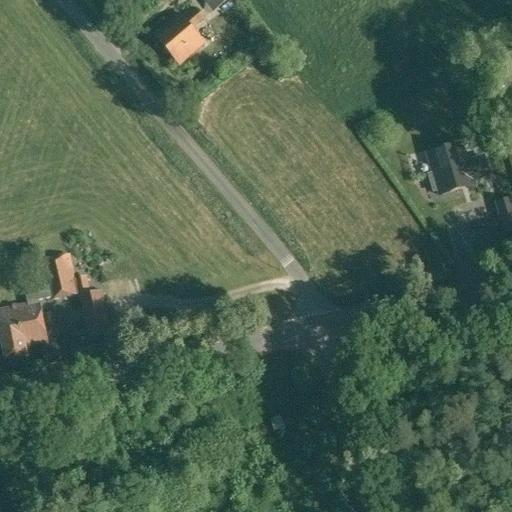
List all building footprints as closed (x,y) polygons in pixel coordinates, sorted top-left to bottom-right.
[(154,37),(179,66),(203,46),(191,32),(205,19),(197,9),(182,22),(178,17),(154,37)] [(461,190),(460,185),(489,176),(483,158),(466,163),(461,145),(426,155),(432,174),(427,176),(432,193),(437,192),(439,196),(461,190)] [(506,235),(511,233),(511,212),(500,216),(506,235)] [(24,291),(27,303),(52,298),(53,301),(79,295),(68,252),(43,260),(49,286),(24,291)] [(85,278),(75,280),(79,295),(88,335),(109,331),(101,292),(89,295),(85,278)] [(0,313),(0,330),(7,360),(25,355),(23,347),(45,342),(37,305),(0,313)] [(270,421),(273,432),(283,430),(279,418),(270,421)]
